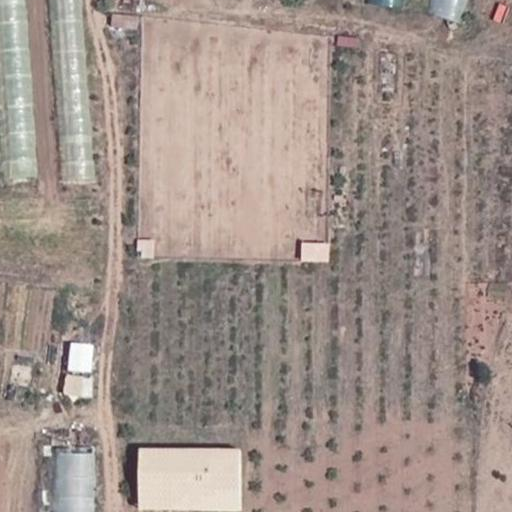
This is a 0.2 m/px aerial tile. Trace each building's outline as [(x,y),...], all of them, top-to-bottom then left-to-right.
[(439,0),(435,17),(467,24),(472,0),(439,0)] [(334,265),(334,247),(307,248),(308,266),(334,265)] [(95,398),(96,348),(71,348),(70,398),(95,398)] [(68,444),(48,446),(52,511),(97,511),(93,455),(69,457),(68,444)] [(247,511),(247,457),(145,458),(145,511),(247,511)]
